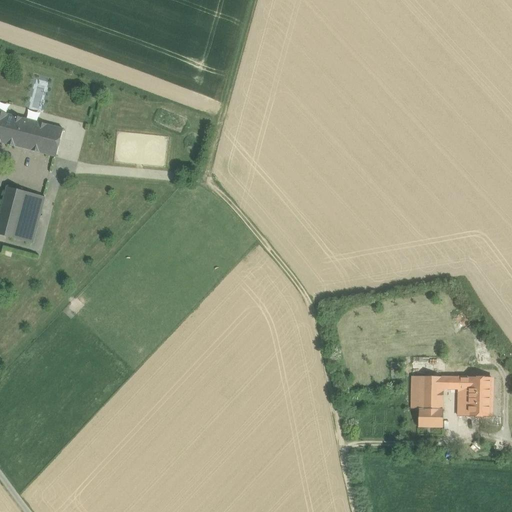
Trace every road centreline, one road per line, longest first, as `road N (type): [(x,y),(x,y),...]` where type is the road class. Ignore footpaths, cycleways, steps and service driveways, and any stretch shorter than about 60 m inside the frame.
road 1 (track): [(361,511),(331,355),(312,298),(279,257),(220,187),(78,166)]
road 2 (track): [(257,0),(208,183)]
road 3 (track): [(344,443),(497,443)]
